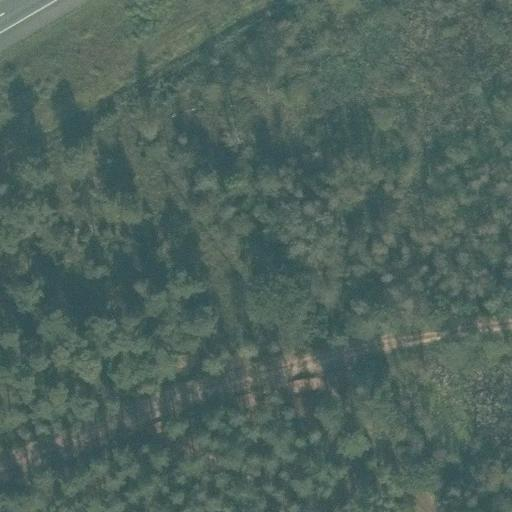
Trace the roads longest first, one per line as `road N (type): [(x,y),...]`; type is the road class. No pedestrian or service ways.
road 1 (track): [(333,358),(74,439),(0,474)]
road 2 (track): [(434,511),(376,449),(333,358)]
road 3 (track): [(511,324),(333,358)]
